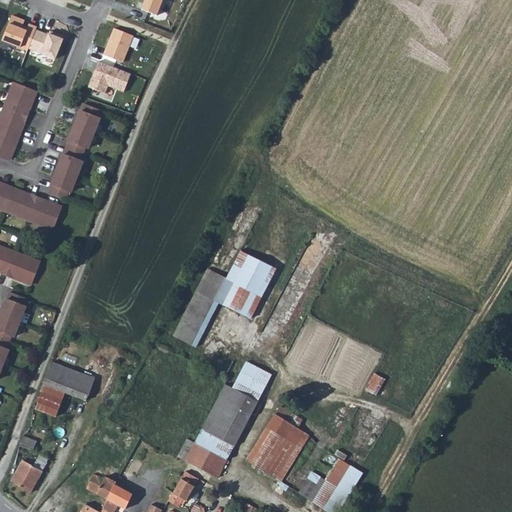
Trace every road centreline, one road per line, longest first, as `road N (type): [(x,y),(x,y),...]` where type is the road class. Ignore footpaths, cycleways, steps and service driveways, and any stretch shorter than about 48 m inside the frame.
road 1 (residential): [(0,168),(32,170),(91,22),(31,0)]
road 2 (track): [(511,269),(418,427)]
